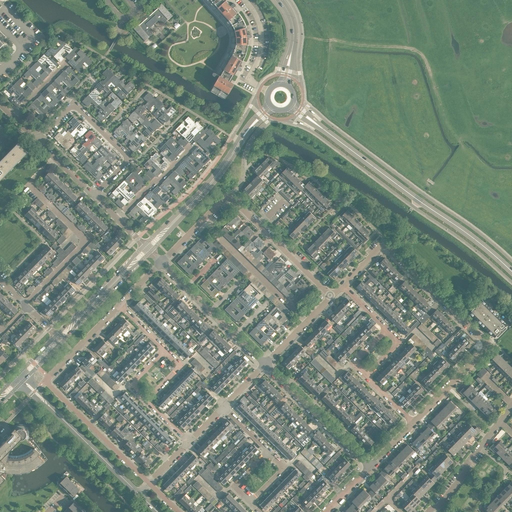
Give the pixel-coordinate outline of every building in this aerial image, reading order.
[(228,27),(228,28),(229,29),(231,35),(231,40),(231,46),(229,50),(225,57),(218,69),(216,74),(215,73),(214,73),(213,73),(212,73),(212,74),(212,75),(213,75),(213,76),(214,76),(218,78),(211,90),(225,98),(234,84),(230,82),(237,70),(239,71),(240,71),(241,71),(241,70),(241,69),(241,68),(239,67),(241,63),(243,60),(244,58),(244,57),(245,56),(246,54),(246,52),(247,51),(247,49),(247,48),(247,46),(248,46),(247,46),(248,44),(248,43),(248,41),(248,39),(248,37),(250,37),(251,37),(251,36),(251,35),(251,34),(250,34),(248,34),(247,33),(247,31),(246,29),(246,28),(245,26),(245,24),(244,23),(244,21),(243,20),(242,19),(241,17),(240,16),(239,15),(238,13),(233,7),(234,6),(235,6),(235,5),(235,4),(234,4),(234,3),(233,3),(232,4),(231,5),(226,0),(204,0),(221,19),(227,26),(228,27)] [(172,16),(161,4),(162,4),(161,3),(157,7),(158,8),(157,8),(155,11),(154,10),(151,13),(151,14),(148,16),(145,20),(144,19),(141,22),(141,23),(139,25),(138,25),(133,29),(134,29),(145,41),(144,41),(145,41),(149,37),(148,36),(150,35),(150,36),(153,33),(151,31),(152,29),(150,27),(158,20),(160,22),(162,21),(164,23),(167,21),(166,20),(167,19),(168,20),(172,16)] [(52,54),(54,56),(66,44),(60,38),(57,41),(60,45),(55,50),(52,46),(44,54),(48,57),(52,54)] [(72,50),(66,44),(54,56),(60,62),(64,58),(60,55),(65,49),(69,53),(65,57),(67,58),(73,52),(77,49),(75,47),(72,50)] [(70,65),(69,66),(72,70),(74,68),(86,55),(80,49),(77,53),(80,57),(75,62),(72,58),(75,55),(73,52),(67,58),(69,60),(68,62),(70,65)] [(36,63),(39,66),(42,69),(44,67),(41,64),(45,60),(50,65),(46,69),(50,73),(52,71),(56,67),(56,66),(58,64),(52,58),(50,60),(44,54),(38,60),(38,61),(36,63)] [(92,61),(86,55),(74,68),(80,74),(84,70),(82,68),(83,68),(82,66),(83,65),(83,63),(84,62),(88,66),(92,61)] [(48,75),(50,73),(46,69),(44,67),(42,69),(44,71),(41,75),(36,70),(39,66),(36,63),(36,62),(30,68),(42,81),(48,75)] [(73,75),(75,72),(72,70),(69,66),(67,68),(70,72),(73,75)] [(24,78),(25,77),(26,77),(27,78),(31,74),(36,79),(32,83),(30,81),(28,83),(34,89),(36,87),(42,81),(30,68),(24,75),(22,77),(24,78)] [(72,81),(67,76),(70,72),(67,68),(65,70),(64,70),(60,74),(73,87),(79,81),(79,80),(81,78),(75,72),(73,75),(75,77),(72,81)] [(110,70),(107,68),(102,73),(106,77),(103,81),(102,80),(101,81),(101,82),(104,85),(114,74),(110,71),(111,70),(110,70)] [(67,86),(63,89),(67,93),(73,87),(60,74),(54,80),(55,81),(53,83),(56,86),(59,89),(61,87),(58,84),(62,81),(67,86)] [(115,86),(118,83),(120,81),(118,78),(119,78),(118,77),(118,78),(114,74),(104,85),(107,88),(109,86),(108,85),(111,82),(115,86)] [(32,91),(34,89),(28,83),(26,85),(29,87),(25,91),(20,86),(24,82),(20,78),(14,84),(27,97),(33,91),(32,91)] [(120,81),(118,83),(129,93),(132,89),(133,90),(133,89),(135,86),(130,81),(125,85),(122,82),(123,81),(121,80),(120,81)] [(100,81),(96,85),(96,84),(96,85),(94,88),(95,88),(100,93),(99,93),(103,89),(107,92),(103,95),(105,97),(111,91),(107,88),(104,85),(101,82),(101,81),(100,81)] [(65,95),(67,93),(63,89),(61,87),(59,89),(61,91),(58,95),(52,90),(56,86),(53,83),(51,85),(50,84),(46,88),(59,101),(65,95)] [(125,97),(129,93),(118,83),(115,86),(117,87),(118,87),(121,90),(117,94),(122,99),(124,97),(125,98),(125,97)] [(12,99),(18,105),(20,103),(21,103),(27,97),(14,84),(8,91),(11,94),(15,90),(20,95),(17,99),(14,97),(12,99)] [(49,103),(53,107),(59,101),(46,88),(40,94),(41,95),(39,97),(42,100),(45,103),(47,101),(44,98),(48,95),(53,100),(49,103)] [(92,91),(88,95),(99,105),(101,102),(100,100),(99,101),(96,98),(100,93),(95,88),(92,91),(92,90),(91,91),(92,91)] [(120,106),(120,105),(122,102),(112,92),(109,95),(110,97),(111,96),(114,99),(110,103),(110,104),(115,108),(116,109),(119,105),(120,106)] [(145,109),(147,108),(146,108),(155,99),(151,95),(152,95),(151,94),(151,95),(148,92),(143,98),(147,102),(144,105),(143,105),(142,106),(145,109)] [(84,98),(84,99),(82,101),(87,107),(91,102),(95,105),(94,106),(96,108),(99,105),(88,95),(85,99),(84,98)] [(51,109),(53,107),(49,103),(47,101),(45,103),(47,105),(44,109),(39,104),(42,100),(39,97),(37,99),(36,98),(32,102),(45,115),(51,109)] [(158,109),(159,107),(162,104),(163,104),(159,100),(160,99),(159,99),(159,100),(156,97),(155,99),(146,108),(147,108),(150,111),(151,109),(150,108),(154,105),(158,109)] [(26,109),(27,109),(25,111),(31,117),(33,115),(31,112),(34,109),(39,114),(35,118),(39,121),(45,115),(32,102),(26,109)] [(101,102),(99,105),(109,115),(112,111),(113,111),(115,108),(110,104),(110,103),(105,107),(102,104),(103,103),(101,102)] [(134,111),(144,121),(147,118),(146,116),(145,117),(142,114),(146,110),(145,109),(142,106),(140,104),(138,107),(138,106),(137,107),(138,107),(134,111)] [(164,106),(162,104),(159,107),(170,117),(173,114),(174,114),(174,113),(176,111),(171,106),(167,110),(163,107),(164,106)] [(99,105),(96,108),(97,109),(98,108),(100,110),(98,113),(99,114),(97,116),(98,117),(97,119),(100,122),(102,121),(105,119),(106,119),(105,118),(109,115),(99,105)] [(169,118),(170,117),(159,107),(158,109),(156,110),(158,112),(159,111),(162,114),(158,119),(163,124),(166,122),(166,121),(167,120),(168,121),(170,119),(169,118)] [(140,122),(142,124),(144,121),(134,111),(131,114),(130,114),(130,115),(128,117),(133,122),(138,118),(141,121),(140,122)] [(67,131),(70,134),(80,124),(76,120),(77,119),(76,119),(74,117),(68,122),(73,127),(69,130),(69,129),(67,131)] [(184,134),(197,121),(195,123),(189,117),(185,121),(189,124),(186,127),(183,124),(177,130),(183,136),(185,134),(184,134)] [(147,118),(144,121),(154,131),(158,127),(159,128),(159,127),(161,124),(155,119),(151,123),(148,120),(149,119),(147,118)] [(120,126),(130,136),(133,132),(132,131),(131,132),(129,130),(129,127),(132,124),(126,119),(124,121),(123,121),(123,122),(120,126)] [(151,134),(154,131),(144,121),(142,124),(143,125),(144,124),(147,128),(143,132),(148,137),(151,135),(152,135),(151,134)] [(185,134),(183,136),(185,138),(189,142),(192,139),(194,141),(200,134),(204,130),(202,128),(203,127),(197,121),(184,134),(185,134)] [(80,124),(70,134),(74,137),(75,135),(74,134),(77,131),(82,135),(87,130),(85,128),(85,127),(84,127),(80,124)] [(125,137),(127,139),(130,136),(120,126),(116,129),(115,129),(116,130),(113,132),(119,137),(121,135),(122,136),(124,134),(126,136),(125,137)] [(204,130),(200,134),(194,141),(196,143),(197,142),(199,143),(203,148),(215,135),(209,129),(207,128),(204,130)] [(57,140),(60,144),(70,134),(67,131),(65,130),(64,131),(67,133),(63,136),(59,132),(54,137),(56,140),(55,140),(56,141),(57,140)] [(93,132),(92,132),(92,133),(89,130),(84,136),(88,140),(85,143),(84,142),(83,144),(86,147),(96,137),(92,133),(93,132)] [(145,142),(144,141),(147,139),(141,134),(137,138),(134,135),(134,134),(133,132),(130,136),(140,146),(144,142),(145,142)] [(64,149),(65,148),(67,150),(72,145),(68,141),(71,137),(72,138),(74,137),(70,134),(60,144),(64,148),(64,149)] [(222,141),(215,135),(203,148),(207,151),(205,153),(207,155),(213,149),(209,146),(214,141),(218,144),(222,141)] [(140,146),(130,136),(127,139),(128,140),(129,139),(131,141),(129,143),(130,145),(128,147),(134,152),(136,150),(137,151),(137,150),(136,149),(137,148),(138,149),(140,147),(140,146)] [(185,146),(179,140),(177,142),(180,145),(176,149),(171,144),(175,140),(171,136),(165,142),(178,155),(184,149),(183,148),(185,146)] [(96,137),(86,147),(89,150),(91,148),(90,148),(93,144),(97,149),(103,143),(100,141),(101,140),(100,140),(100,141),(96,137)] [(185,146),(187,144),(183,140),(181,138),(179,140),(185,146)] [(166,155),(164,157),(170,163),(172,161),(178,155),(165,142),(159,149),(163,152),(167,148),(172,153),(168,157),(166,155)] [(0,179),(18,161),(27,152),(19,143),(0,162),(0,179)] [(72,153),(76,157),(86,147),(83,144),(81,145),(82,146),(79,149),(75,145),(69,151),(72,153),(71,153),(72,154),(72,153)] [(98,158),(96,159),(100,162),(110,152),(106,148),(106,147),(105,148),(103,146),(98,151),(102,155),(99,158),(98,158)] [(194,158),(196,161),(198,158),(196,156),(200,153),(205,158),(201,161),(205,165),(211,159),(207,155),(205,153),(198,146),(192,153),(190,155),(194,158)] [(80,162),(80,161),(83,163),(88,158),(84,154),(87,151),(88,151),(89,150),(86,147),(76,157),(80,161),(79,161),(80,162)] [(110,152),(100,162),(103,165),(104,164),(103,163),(107,160),(111,164),(116,159),(114,156),(114,155),(113,156),(110,152)] [(168,164),(170,163),(164,157),(162,159),(164,161),(161,165),(156,160),(159,156),(156,152),(150,159),(162,171),(168,165),(168,164)] [(190,155),(188,157),(188,156),(184,160),(197,173),(203,167),(202,167),(204,165),(205,165),(201,161),(198,158),(196,161),(199,164),(195,167),(190,162),(194,158),(190,155)] [(268,157),(264,160),(271,167),(273,169),(276,165),(277,166),(280,163),(273,157),(270,159),(268,157)] [(90,172),(100,162),(96,159),(95,161),(96,161),(92,165),(88,161),(83,166),(85,168),(85,169),(86,169),(90,172)] [(156,177),(162,171),(150,159),(144,165),(147,168),(151,164),(156,169),(153,173),(149,169),(147,171),(153,177),(155,176),(156,177)] [(197,173),(184,160),(178,167),(176,169),(182,175),(184,173),(182,170),(186,167),(191,172),(187,176),(191,179),(197,173)] [(261,164),(267,170),(271,167),(264,160),(261,164)] [(103,165),(100,162),(90,172),(93,176),(93,177),(94,177),(96,179),(101,174),(97,169),(100,166),(101,167),(103,165)] [(261,164),(257,168),(264,174),(265,175),(269,172),(267,170),(261,164)] [(145,185),(150,179),(151,180),(153,177),(147,171),(145,174),(146,175),(143,179),(138,174),(141,170),(138,166),(132,172),(145,185)] [(290,171),(289,170),(287,167),(278,176),(282,180),(290,171)] [(260,178),(264,174),(257,168),(254,171),(257,175),(258,175),(260,178)] [(182,175),(176,169),(174,171),(174,170),(174,171),(168,176),(181,189),(187,183),(183,179),(179,183),(174,178),(178,175),(180,177),(182,175)] [(44,177),(48,182),(54,175),(55,174),(54,174),(54,175),(50,171),(44,177)] [(294,175),(290,171),(282,180),(286,183),(294,175)] [(133,189),(136,193),(138,191),(139,191),(145,185),(132,172),(126,178),(129,182),(130,182),(133,178),(138,183),(135,187),(132,185),(130,187),(133,189)] [(58,179),(54,175),(48,182),(53,186),(59,180),(59,179),(58,179)] [(266,183),(260,178),(258,175),(257,175),(254,179),(262,187),(266,183)] [(298,178),(294,175),(286,183),(289,187),(298,178)] [(175,195),(181,189),(168,176),(162,183),(161,185),(167,191),(169,189),(166,186),(170,183),(175,188),(171,192),(175,195)] [(135,195),(134,195),(136,193),(133,189),(129,193),(124,188),(127,184),(130,187),(132,185),(130,182),(129,182),(126,178),(126,179),(124,181),(124,180),(118,186),(131,199),(135,195)] [(301,182),(298,178),(289,187),(293,190),(301,182)] [(254,179),(250,182),(259,191),(262,187),(254,179)] [(63,183),(59,180),(53,186),(57,190),(63,184),(64,183),(63,183)] [(301,190),(304,193),(312,185),(309,181),(305,185),(301,190)] [(250,182),(247,186),(255,194),(259,191),(250,182)] [(297,194),(301,190),(305,185),(301,182),(293,190),(297,194)] [(63,184),(57,190),(62,195),(68,188),(68,187),(67,188),(66,187),(67,186),(64,184),(63,184)] [(165,193),(167,191),(161,185),(158,187),(157,186),(151,192),(163,203),(164,204),(170,198),(166,194),(163,198),(158,193),(161,189),(165,193)] [(316,189),(312,185),(304,193),(308,197),(316,189)] [(122,207),(124,205),(125,205),(131,199),(118,186),(112,193),(115,196),(119,192),(124,197),(121,201),(118,199),(116,201),(119,204),(118,205),(121,208),(122,207)] [(251,198),(255,194),(247,186),(243,190),(251,198)] [(62,195),(66,199),(72,193),(73,192),(72,192),(71,191),(72,191),(69,188),(68,189),(68,188),(62,195)] [(320,192),(316,189),(308,197),(312,200),(320,192)] [(146,203),(148,205),(151,203),(148,200),(152,197),(157,202),(154,205),(153,205),(157,209),(163,203),(151,192),(150,191),(144,197),(142,199),(146,203)] [(320,192),(312,200),(315,204),(323,196),(320,192)] [(71,204),(73,205),(77,201),(75,199),(77,197),(77,196),(76,197),(72,193),(66,199),(71,204)] [(327,199),(323,196),(315,204),(319,207),(327,199)] [(144,205),(146,203),(142,199),(140,201),(136,205),(149,217),(155,211),(157,209),(153,205),(154,205),(151,203),(148,205),(151,208),(148,211),(142,206),(144,205)] [(331,203),(327,199),(319,207),(323,211),(331,203)] [(78,203),(77,201),(73,205),(79,212),(85,205),(85,204),(85,205),(81,201),(78,203)] [(89,209),(85,205),(79,212),(83,216),(90,210),(89,209),(90,209),(89,209)] [(129,213),(135,219),(137,217),(135,214),(138,211),(143,216),(139,220),(143,223),(149,217),(136,205),(130,211),(129,213)] [(29,219),(36,213),(37,211),(32,207),(25,214),(29,219)] [(94,214),(90,210),(83,216),(88,221),(94,214),(94,213),(94,214)] [(351,214),(349,212),(347,210),(345,212),(343,211),(338,216),(343,222),(345,220),(344,220),(351,214)] [(309,211),(305,215),(312,221),(315,217),(309,211)] [(36,213),(29,219),(34,223),(40,217),(36,213)] [(88,221),(92,225),(99,219),(98,218),(99,218),(98,217),(98,218),(94,214),(88,221)] [(351,214),(344,220),(345,220),(343,222),(347,226),(348,224),(355,218),(351,214)] [(305,215),(302,219),(308,225),(312,221),(305,215)] [(233,224),(238,228),(243,223),(236,216),(231,221),(230,221),(227,223),(231,227),(233,224)] [(34,223),(38,228),(44,221),(40,217),(34,223)] [(300,217),(297,221),(305,228),(308,225),(302,219),(300,217)] [(355,218),(348,224),(352,228),(359,222),(355,218)] [(96,228),(97,229),(103,223),(103,222),(99,219),(92,225),(96,228)] [(38,228),(43,232),(49,226),(44,221),(38,228)] [(301,232),(305,228),(297,221),(293,224),(301,232)] [(359,222),(352,228),(351,229),(355,233),(362,226),(359,222)] [(107,227),(103,223),(97,229),(101,234),(108,227),(107,227),(108,227),(107,226),(107,227)] [(290,228),(291,229),(297,236),(301,232),(293,224),(290,228)] [(43,232),(47,236),(53,230),(49,226),(43,232)] [(247,226),(241,232),(241,231),(234,238),(236,239),(239,236),(241,238),(244,235),(249,239),(254,233),(247,226)] [(362,226),(355,233),(358,237),(366,229),(362,226)] [(338,233),(332,228),(331,229),(329,227),(325,231),(332,237),(333,238),(338,233)] [(234,238),(241,231),(238,229),(232,235),(232,236),(234,238)] [(291,229),(287,233),(294,240),(297,236),(291,229)] [(362,244),(370,237),(368,235),(370,233),(366,229),(358,237),(362,241),(361,243),(362,244)] [(58,235),(53,230),(47,236),(52,241),(58,235)] [(321,235),(328,241),(332,237),(325,231),(321,235)] [(119,245),(123,241),(117,235),(112,239),(118,246),(119,245),(119,246),(120,246),(119,245)] [(210,253),(216,247),(214,245),(210,241),(204,235),(196,243),(202,249),(204,247),(207,249),(210,253)] [(318,239),(324,245),(328,241),(321,235),(318,239)] [(214,237),(210,241),(214,245),(218,241),(214,237)] [(245,248),(246,250),(249,252),(255,245),(259,249),(265,244),(258,237),(252,242),(251,242),(249,244),(245,248)] [(115,250),(118,246),(112,239),(110,242),(108,241),(106,243),(108,244),(114,250),(115,250)] [(318,239),(314,243),(320,249),(324,245),(318,239)] [(245,248),(249,244),(251,242),(249,240),(243,246),(244,247),(245,248)] [(202,249),(196,243),(190,249),(203,261),(210,253),(207,249),(204,247),(202,249)] [(310,246),(317,253),(320,249),(314,243),(310,246)] [(110,255),(111,255),(110,254),(114,250),(108,244),(103,249),(110,255),(110,254),(110,255)] [(48,245),(43,250),(50,256),(54,251),(48,245)] [(353,251),(355,249),(350,245),(345,251),(347,252),(353,259),(357,255),(353,251)] [(318,254),(317,253),(310,246),(306,250),(314,258),(318,254)] [(263,266),(265,267),(267,269),(273,263),(270,260),(276,254),(268,247),(263,253),(268,258),(266,260),(269,262),(266,266),(265,265),(264,265),(263,266)] [(183,256),(189,262),(191,261),(197,267),(203,261),(190,249),(183,256)] [(50,256),(43,250),(39,254),(45,261),(50,256)] [(256,259),(262,252),(260,250),(254,257),(255,258),(256,259)] [(105,258),(99,252),(94,256),(100,262),(104,258),(105,259),(105,258)] [(350,263),(353,259),(347,252),(343,256),(350,263)] [(34,259),(41,265),(45,261),(39,254),(34,259)] [(100,262),(94,256),(90,261),(96,267),(100,263),(101,263),(100,263),(100,262)] [(191,261),(189,262),(183,256),(177,262),(189,275),(197,267),(191,261)] [(346,266),(350,263),(343,256),(339,260),(346,266)] [(239,270),(227,258),(220,266),(226,272),(228,270),(234,276),(239,270)] [(279,258),(274,264),(281,271),(286,265),(279,258)] [(379,268),(381,270),(383,268),(389,263),(384,258),(379,264),(381,266),(379,268)] [(41,265),(34,259),(30,263),(36,270),(41,265)] [(339,260),(336,264),(342,270),(346,266),(339,260)] [(96,267),(90,261),(85,265),(91,271),(95,267),(96,268),(96,267)] [(36,270),(30,263),(26,268),(32,274),(36,270)] [(388,273),(393,267),(389,263),(383,268),(388,273)] [(338,274),(342,270),(336,264),(332,268),(338,274)] [(91,271),(85,265),(81,270),(87,276),(91,272),(92,272),(91,272),(91,271)] [(234,276),(228,270),(226,272),(220,266),(214,272),(226,284),(234,276)] [(332,268),(330,266),(325,272),(331,278),(332,276),(334,278),(338,274),(332,268)] [(392,277),(397,271),(393,267),(388,273),(392,277)] [(21,272),(28,279),(32,274),(26,268),(21,272)] [(290,283),(297,275),(290,268),(284,274),(284,273),(277,280),(279,282),(281,283),(286,278),(290,283)] [(87,277),(87,276),(81,270),(76,274),(83,280),(83,281),(86,278),(85,278),(87,276),(87,277)] [(277,280),(284,273),(282,271),(275,278),(277,280)] [(392,277),(396,281),(402,276),(397,271),(392,277)] [(17,277),(23,283),(28,279),(21,272),(20,272),(21,273),(20,274),(19,273),(16,276),(17,277)] [(226,284),(214,272),(206,280),(212,286),(214,284),(220,290),(226,284)] [(83,281),(83,280),(76,274),(72,279),(78,285),(82,281),(83,281)] [(366,286),(371,280),(374,278),(369,274),(367,276),(369,278),(364,284),(362,281),(356,287),(361,291),(366,286)] [(23,283),(17,277),(12,281),(19,288),(23,283)] [(161,278),(161,279),(160,278),(157,280),(158,281),(156,284),(160,288),(166,283),(161,278)] [(295,285),(294,284),(290,288),(294,291),(298,287),(302,292),(308,286),(301,279),(295,285)] [(200,286),(213,298),(220,290),(214,284),(212,286),(206,280),(200,286)] [(399,287),(403,291),(409,285),(404,281),(399,287)] [(244,290),(250,296),(252,294),(258,300),(264,294),(259,290),(251,282),(244,290)] [(288,290),(290,288),(294,284),(292,282),(288,286),(286,288),(288,290)] [(75,290),(75,289),(69,283),(64,288),(71,294),(75,290),(76,290),(75,290)] [(170,287),(166,283),(160,288),(165,293),(170,287)] [(413,290),(409,285),(403,291),(408,295),(413,290)] [(363,293),(365,295),(372,289),(370,286),(368,288),(366,286),(361,291),(361,292),(360,292),(362,294),(363,293)] [(165,293),(169,297),(175,292),(170,287),(165,293)] [(71,294),(64,288),(60,292),(66,298),(67,298),(67,299),(70,296),(69,295),(70,295),(71,295),(71,294)] [(365,295),(369,300),(375,294),(373,292),(374,290),(372,288),(372,289),(365,295)] [(252,294),(250,296),(244,290),(238,296),(250,308),(258,300),(252,294)] [(408,300),(410,302),(418,294),(413,290),(408,295),(410,297),(408,300)] [(66,298),(60,292),(56,297),(62,303),(66,299),(67,299),(66,299),(66,298)] [(179,296),(175,292),(169,297),(174,301),(179,296)] [(299,301),(305,294),(303,292),(297,299),(299,301)] [(377,297),(375,294),(369,300),(374,304),(382,296),(379,294),(377,297)] [(419,296),(418,294),(410,302),(412,304),(414,301),(417,304),(423,298),(420,295),(419,296)] [(237,309),(239,308),(245,314),(250,308),(238,296),(231,303),(237,309)] [(374,304),(378,308),(384,303),(381,301),(384,298),(382,296),(374,304)] [(0,301),(0,305),(2,308),(9,302),(5,298),(5,297),(4,297),(0,301)] [(62,303),(56,297),(51,301),(58,307),(61,303),(62,304),(62,303)] [(346,298),(342,303),(350,310),(351,308),(349,306),(352,303),(346,298)] [(417,308),(419,310),(427,303),(425,301),(425,300),(423,298),(417,304),(419,306),(417,308)] [(181,311),(186,306),(184,304),(185,303),(182,300),(181,301),(179,303),(177,301),(173,306),(169,310),(171,313),(174,309),(179,313),(181,311)] [(499,331),(501,334),(507,328),(504,326),(506,324),(482,300),(476,306),(477,306),(475,308),(475,307),(469,313),(494,337),(499,331)] [(9,302),(2,308),(7,312),(13,306),(9,302),(10,302),(9,301),(9,302)] [(58,307),(51,301),(47,306),(53,312),(57,308),(58,308),(57,308),(58,307)] [(138,311),(143,306),(139,301),(134,307),(138,311)] [(239,308),(237,309),(231,303),(225,309),(237,321),(245,314),(239,308)] [(342,303),(338,307),(345,314),(349,310),(350,310),(342,303)] [(386,305),(384,303),(378,308),(383,313),(390,305),(388,303),(386,305)] [(423,310),(425,312),(418,320),(420,322),(428,314),(426,313),(431,307),(427,303),(419,310),(421,312),(423,310)] [(167,312),(169,310),(173,306),(171,304),(165,310),(167,312)] [(383,313),(387,317),(392,312),(390,309),(392,307),(390,305),(383,313)] [(13,306),(7,312),(11,317),(18,310),(14,307),(14,306),(13,306)] [(53,312),(53,313),(54,312),(53,312),(47,306),(42,310),(49,316),(53,312)] [(143,306),(138,311),(142,315),(148,310),(143,306)] [(185,315),(190,310),(186,306),(181,311),(185,315)] [(268,314),(274,320),(276,318),(282,324),(288,318),(285,315),(276,306),(268,314)] [(338,307),(333,311),(341,319),(341,318),(345,314),(338,307)] [(189,320),(195,314),(193,313),(194,312),(191,309),(190,310),(185,315),(183,317),(188,321),(189,320)] [(147,319),(152,314),(148,310),(142,315),(147,319)] [(355,318),(361,312),(359,310),(353,316),(355,318)] [(433,317),(431,320),(433,322),(441,314),(436,310),(431,315),(433,317)] [(341,319),(333,311),(329,316),(337,323),(341,319)] [(393,311),(392,312),(387,317),(392,321),(399,314),(397,312),(395,313),(393,311)] [(151,324),(156,318),(152,314),(147,319),(151,324)] [(196,316),(195,314),(189,320),(188,321),(190,323),(191,321),(194,324),(200,318),(197,315),(196,316)] [(262,320),(275,332),(282,324),(276,318),(274,320),(268,314),(262,320)] [(396,326),(401,320),(403,318),(399,314),(392,321),(396,326)] [(422,324),(424,323),(430,317),(428,314),(420,322),(422,323),(422,324)] [(445,318),(441,314),(433,322),(435,324),(437,321),(440,324),(445,318)] [(134,337),(138,332),(136,330),(133,333),(127,326),(129,323),(124,318),(119,322),(127,330),(134,337)] [(156,318),(151,324),(155,328),(161,323),(156,318)] [(200,318),(194,324),(198,328),(204,323),(202,321),(203,321),(200,318)] [(450,323),(445,318),(440,324),(442,326),(440,329),(442,330),(450,323)] [(161,323),(155,328),(160,332),(165,327),(162,324),(165,322),(163,320),(161,323)] [(275,332),(262,320),(255,327),(261,333),(263,331),(269,337),(275,332)] [(325,320),(321,324),(326,329),(331,325),(325,320)] [(400,330),(406,325),(408,322),(406,321),(404,323),(401,320),(396,326),(395,326),(398,329),(399,328),(400,330)] [(413,330),(419,323),(417,321),(410,328),(406,325),(400,330),(402,332),(401,332),(404,335),(405,334),(407,335),(413,330)] [(32,332),(36,328),(30,322),(25,326),(31,332),(32,332),(32,333),(33,332),(32,332)] [(114,326),(120,332),(123,335),(127,330),(119,322),(118,324),(117,323),(114,326)] [(371,322),(366,326),(372,332),(376,327),(371,322)] [(206,324),(205,324),(204,323),(198,328),(202,332),(201,334),(204,336),(208,331),(206,329),(209,326),(206,324)] [(446,330),(449,332),(451,334),(456,329),(454,327),(450,323),(442,330),(444,333),(446,330)] [(321,324),(317,328),(322,334),(326,329),(321,324)] [(341,332),(344,330),(337,324),(335,326),(341,332)] [(367,336),(372,332),(366,326),(364,324),(360,329),(362,331),(367,336)] [(31,333),(31,332),(25,326),(21,331),(27,337),(28,337),(28,336),(29,335),(29,336),(32,333),(31,333)] [(112,329),(112,330),(111,331),(119,339),(120,337),(118,335),(120,332),(114,326),(112,329)] [(339,334),(341,332),(335,326),(333,328),(339,334)] [(168,330),(165,327),(160,332),(164,337),(169,331),(171,330),(169,328),(168,330)] [(249,333),(261,345),(269,337),(263,331),(261,333),(255,327),(249,333)] [(455,337),(459,332),(462,329),(460,327),(453,335),(455,337)] [(318,338),(322,334),(317,328),(312,333),(318,338)] [(199,340),(197,342),(199,344),(207,337),(209,339),(209,340),(210,342),(218,334),(213,330),(210,333),(208,331),(204,336),(199,340)] [(23,341),(27,337),(21,331),(16,335),(23,341),(23,342),(24,341),(23,341)] [(111,331),(109,333),(108,332),(106,335),(107,336),(106,336),(109,338),(107,340),(114,347),(116,345),(114,343),(119,339),(111,331)] [(164,337),(168,341),(174,335),(169,331),(164,337)] [(355,333),(363,341),(367,336),(362,331),(360,333),(358,331),(355,333)] [(134,341),(140,334),(138,332),(134,337),(132,339),(134,341)] [(312,333),(308,337),(313,343),(318,338),(312,333)] [(359,345),(363,341),(355,333),(353,335),(355,336),(352,339),(359,345)] [(215,345),(222,338),(218,334),(210,342),(215,346),(215,345)] [(19,346),(19,345),(23,341),(16,335),(12,340),(18,346),(19,346)] [(173,345),(178,340),(174,335),(168,341),(173,345)] [(470,338),(466,335),(462,339),(460,337),(457,340),(459,342),(465,347),(467,345),(468,346),(470,343),(469,343),(470,342),(467,340),(470,338)] [(312,353),(314,351),(310,347),(312,344),(314,346),(316,345),(313,343),(308,337),(307,339),(306,338),(303,341),(304,342),(307,345),(305,346),(312,353)] [(219,351),(220,350),(227,343),(225,341),(226,340),(223,338),(222,339),(222,338),(215,345),(218,348),(217,349),(219,351)] [(106,352),(110,348),(112,350),(114,347),(107,340),(105,342),(103,340),(102,340),(102,339),(99,342),(100,343),(98,344),(103,350),(106,352)] [(354,349),(359,345),(352,339),(350,341),(349,340),(347,342),(354,349)] [(177,349),(183,344),(178,340),(173,345),(177,349)] [(465,347),(459,342),(457,340),(456,341),(458,343),(455,346),(461,352),(461,351),(462,352),(464,350),(463,349),(465,347)] [(149,342),(146,345),(144,343),(142,345),(144,347),(150,352),(154,348),(149,342)] [(347,346),(345,348),(350,354),(354,349),(347,342),(345,344),(347,346)] [(231,347),(227,343),(220,350),(221,352),(219,353),(222,356),(219,359),(222,361),(230,353),(228,351),(231,347)] [(418,346),(416,344),(415,343),(413,345),(411,343),(407,348),(412,353),(414,356),(416,354),(414,351),(418,346)] [(106,352),(103,350),(98,344),(96,346),(96,345),(93,348),(94,349),(101,356),(106,352)] [(182,354),(187,348),(183,344),(177,349),(182,354)] [(305,351),(307,353),(310,356),(312,353),(305,346),(303,348),(300,345),(300,346),(299,345),(296,348),(297,348),(296,350),(301,355),(303,357),(305,356),(303,353),(305,351)] [(346,358),(350,354),(345,348),(343,346),(338,351),(339,351),(346,358)] [(449,349),(456,356),(461,352),(455,346),(453,348),(451,347),(449,349)] [(150,352),(144,347),(140,351),(145,356),(150,352)] [(439,347),(438,348),(437,349),(443,355),(445,357),(447,355),(452,360),(456,356),(449,349),(447,351),(449,353),(448,354),(444,350),(443,351),(439,347)] [(182,354),(186,358),(191,353),(187,348),(182,354)] [(407,348),(402,352),(408,357),(412,353),(407,348)] [(441,357),(443,355),(437,349),(435,351),(441,357)] [(231,358),(237,352),(235,350),(228,356),(231,358)] [(301,355),(296,350),(291,354),(297,360),(301,355)] [(145,356),(140,351),(138,354),(135,351),(134,353),(141,361),(145,356)] [(346,358),(339,351),(333,358),(335,361),(337,363),(339,361),(341,363),(346,358)] [(402,352),(398,356),(403,362),(408,357),(402,352)] [(91,362),(95,358),(90,353),(85,357),(91,362)] [(131,360),(137,365),(141,361),(134,353),(133,354),(133,353),(131,354),(132,355),(134,357),(131,360)] [(494,364),(501,357),(497,353),(490,360),(494,364)] [(291,354),(287,359),(292,364),(293,364),(297,360),(291,354)] [(405,364),(403,362),(398,356),(396,358),(395,357),(393,360),(393,361),(394,361),(401,368),(405,364)] [(91,362),(85,357),(81,362),(83,364),(81,366),(86,371),(93,377),(95,375),(89,369),(93,364),(91,362)] [(237,362),(243,367),(247,363),(242,357),(237,362)] [(498,368),(505,361),(501,357),(494,364),(498,368)] [(443,358),(439,363),(444,368),(446,367),(447,367),(449,365),(448,364),(449,364),(443,358)] [(288,368),(291,366),(296,371),(293,374),(295,376),(300,371),(297,369),(293,364),(292,364),(287,359),(283,363),(288,368)] [(137,365),(131,360),(127,364),(133,370),(137,365)] [(107,365),(102,361),(100,363),(107,370),(109,368),(109,367),(107,365)] [(389,365),(395,371),(397,373),(401,368),(394,361),(393,361),(389,365)] [(444,368),(439,363),(437,361),(433,366),(440,373),(444,368)] [(505,361),(498,368),(502,372),(509,365),(505,361)] [(238,371),(243,367),(237,362),(233,366),(238,371)] [(123,369),(128,374),(133,370),(127,364),(123,369)] [(385,370),(390,375),(392,377),(397,373),(395,371),(389,365),(385,370)] [(511,367),(509,365),(502,372),(506,376),(511,370),(511,367)] [(86,371),(81,366),(79,368),(77,366),(73,370),(78,375),(80,377),(84,373),(90,379),(92,378),(93,377),(91,375),(86,371)] [(229,370),(234,376),(238,371),(233,366),(229,370)] [(430,372),(436,377),(440,373),(433,366),(428,370),(430,372)] [(187,372),(192,377),(197,373),(191,368),(187,372)] [(307,370),(305,368),(297,376),(299,378),(298,379),(301,382),(301,381),(303,383),(308,378),(310,376),(306,372),(307,370)] [(128,374),(123,369),(119,373),(124,378),(128,374)] [(74,380),(78,375),(73,370),(68,375),(74,380)] [(230,380),(234,376),(229,370),(224,375),(230,380)] [(385,370),(381,374),(386,379),(390,375),(385,370)] [(345,383),(352,376),(348,371),(346,373),(344,372),(338,377),(345,383)] [(187,372),(183,376),(188,382),(192,377),(187,372)] [(431,382),(436,377),(430,372),(426,376),(431,382)] [(120,383),(124,378),(119,373),(114,377),(120,383)] [(386,379),(381,374),(376,378),(382,384),(386,379)] [(68,375),(64,379),(69,384),(70,384),(74,380),(68,375)] [(225,384),(230,380),(224,375),(220,379),(225,384)] [(183,376),(178,381),(184,386),(188,382),(183,376)] [(356,380),(352,376),(345,383),(346,385),(349,383),(351,385),(356,380)] [(429,383),(431,382),(426,376),(420,382),(424,385),(425,384),(428,387),(430,384),(429,383)] [(308,378),(303,383),(307,387),(312,382),(313,382),(314,380),(312,378),(311,380),(308,378)] [(70,384),(69,384),(64,379),(60,383),(67,390),(71,386),(70,384)] [(220,379),(216,383),(221,389),(225,384),(220,379)] [(264,390),(269,384),(265,380),(259,386),(264,390)] [(361,384),(356,380),(351,385),(355,390),(361,384)] [(174,385),(180,390),(184,386),(178,381),(174,385)] [(307,387),(312,392),(317,386),(313,382),(312,382),(307,387)] [(411,387),(419,394),(423,390),(416,382),(411,387)] [(82,392),(89,386),(87,383),(80,390),(82,392)] [(217,393),(221,389),(216,383),(211,388),(217,393)] [(269,384),(264,390),(262,392),(264,394),(266,392),(268,394),(274,389),(273,388),(274,388),(274,387),(273,386),(272,386),(271,387),(269,384)] [(365,389),(361,384),(355,390),(353,392),(355,394),(358,392),(360,394),(365,389)] [(174,385),(170,389),(175,395),(180,390),(174,385)] [(316,396),(319,393),(321,394),(328,388),(326,386),(323,389),(319,385),(318,387),(317,386),(312,392),(316,396)] [(470,385),(466,389),(464,387),(459,392),(464,396),(465,395),(467,396),(474,389),(470,385)] [(409,393),(415,399),(419,394),(411,387),(409,388),(411,391),(409,393)] [(321,398),(326,403),(333,395),(332,394),(329,396),(327,393),(330,390),(328,388),(321,394),(323,396),(321,398)] [(170,389),(166,394),(171,399),(175,395),(170,389)] [(268,394),(273,399),(278,393),(276,391),(276,390),(275,389),(274,389),(268,394)] [(370,393),(365,389),(360,394),(364,398),(370,393)] [(467,396),(471,400),(478,393),(474,389),(467,396)] [(124,402),(129,396),(125,392),(120,398),(124,402)] [(207,392),(203,396),(209,402),(213,397),(207,392)] [(260,399),(257,397),(253,392),(250,394),(257,401),(260,399)] [(75,399),(76,399),(75,400),(78,402),(80,403),(85,398),(88,395),(86,394),(83,396),(81,393),(75,399)] [(278,393),(273,399),(271,400),(273,402),(275,400),(277,403),(283,397),(278,393)] [(374,397),(370,393),(364,398),(369,403),(374,397)] [(410,403),(415,399),(409,393),(405,398),(410,403)] [(475,404),(482,397),(478,393),(471,400),(475,404)] [(166,394),(161,398),(167,403),(171,399),(166,394)] [(333,395),(326,403),(327,404),(327,405),(329,408),(330,407),(336,402),(333,399),(334,398),(333,396),(333,395)] [(134,401),(129,396),(124,402),(128,406),(134,401)] [(204,406),(209,402),(203,396),(199,401),(204,406)] [(406,407),(410,403),(405,398),(403,396),(398,401),(400,402),(398,404),(401,407),(402,407),(404,405),(406,407)] [(374,397),(369,403),(367,405),(369,407),(371,409),(378,402),(377,400),(378,399),(375,397),(374,397)] [(475,404),(479,408),(486,401),(482,397),(475,404)] [(84,408),(90,402),(85,398),(80,403),(84,408)] [(167,403),(161,398),(157,402),(162,408),(167,403)] [(90,402),(84,408),(89,412),(94,407),(96,405),(91,400),(90,402)] [(330,407),(335,412),(340,406),(337,404),(339,401),(338,400),(336,402),(330,407)] [(138,405),(134,401),(128,406),(133,410),(138,405)] [(200,410),(204,406),(199,401),(195,405),(200,410)] [(450,401),(447,405),(454,412),(457,408),(450,401)] [(483,412),(490,405),(486,401),(479,408),(483,412)] [(378,412),(378,411),(383,406),(384,405),(381,402),(380,403),(378,402),(371,409),(373,411),(373,410),(376,413),(378,412)] [(241,412),(247,407),(242,403),(237,408),(241,412)] [(284,413),(289,407),(285,403),(280,408),(282,411),(281,412),(283,414),(284,413)] [(94,407),(89,412),(90,413),(90,414),(92,417),(93,416),(98,411),(96,408),(97,406),(96,405),(94,407)] [(137,415),(142,409),(138,405),(133,410),(137,415)] [(196,415),(200,410),(195,405),(190,409),(196,415)] [(270,414),(277,407),(275,405),(268,412),(270,414)] [(450,416),(454,412),(447,405),(443,409),(450,416)] [(487,416),(490,412),(493,414),(497,409),(495,407),(494,409),(490,405),(483,412),(487,416)] [(344,410),(340,406),(335,412),(336,413),(335,414),(338,416),(339,416),(344,410)] [(387,410),(383,406),(378,411),(378,412),(382,416),(387,410)] [(246,417),(251,411),(247,407),(241,412),(246,417)] [(272,416),(279,409),(277,407),(270,414),(272,416)] [(284,413),(288,417),(289,417),(294,411),(289,407),(284,413)] [(147,414),(142,409),(137,415),(141,419),(147,414)] [(191,419),(196,415),(190,409),(186,414),(191,419)] [(344,410),(339,416),(344,420),(349,415),(346,412),(348,410),(346,409),(344,410)] [(446,420),(450,416),(443,409),(439,413),(446,420)] [(176,410),(170,416),(172,418),(178,412),(176,410)] [(392,415),(387,410),(382,416),(380,418),(382,420),(384,418),(386,420),(392,415)] [(251,411),(246,417),(250,421),(256,416),(251,411)] [(291,423),(298,416),(294,411),(289,417),(288,417),(287,418),(291,423)] [(102,424),(110,416),(108,415),(105,412),(98,419),(102,424)] [(348,425),(350,422),(352,424),(362,414),(360,412),(355,417),(351,413),(349,415),(344,420),(348,425)] [(442,424),(446,420),(439,413),(435,417),(442,424)] [(147,414),(141,419),(146,423),(151,418),(147,414)] [(187,423),(191,419),(186,414),(182,418),(187,423)] [(362,414),(352,424),(354,426),(350,430),(355,434),(360,429),(356,425),(365,416),(362,414)] [(392,415),(386,420),(384,422),(387,425),(391,424),(395,423),(395,420),(396,419),(392,415)] [(110,416),(102,424),(107,428),(112,423),(114,421),(111,418),(112,418),(110,416)] [(256,416),(250,421),(255,425),(260,420),(256,416)] [(298,416),(291,423),(290,424),(292,426),(295,423),(297,426),(303,420),(298,416)] [(428,423),(433,428),(435,426),(438,428),(442,424),(435,417),(428,423)] [(150,428),(156,422),(151,418),(146,423),(150,428)] [(183,428),(187,423),(182,418),(177,423),(183,428)] [(227,420),(223,424),(229,430),(233,425),(227,420)] [(260,420),(255,425),(259,430),(264,424),(260,420)] [(303,420),(297,426),(302,430),(307,424),(303,420)] [(155,432),(160,426),(156,422),(150,428),(155,432)] [(431,430),(433,428),(428,423),(424,428),(425,430),(424,431),(431,438),(435,434),(431,430)] [(229,430),(223,424),(219,428),(224,434),(226,436),(231,432),(229,430)] [(259,430),(263,434),(269,428),(264,424),(259,430)] [(307,424),(302,430),(306,434),(312,429),(307,424)] [(475,435),(478,433),(480,430),(476,426),(473,428),(469,424),(466,428),(473,435),(474,434),(475,435)] [(0,483),(5,479),(1,475),(3,473),(4,471),(9,473),(10,473),(12,473),(18,473),(21,472),(27,471),(29,470),(35,468),(34,468),(37,466),(42,463),(41,463),(43,461),(44,460),(38,455),(40,453),(26,440),(27,439),(28,438),(28,437),(29,436),(29,435),(29,434),(29,433),(29,432),(28,431),(28,430),(27,429),(26,428),(26,427),(25,427),(24,427),(24,426),(23,426),(22,426),(21,426),(20,426),(19,426),(18,426),(17,426),(17,427),(16,427),(15,428),(0,443),(0,483)] [(159,436),(164,431),(160,426),(155,432),(159,436)] [(111,432),(115,437),(121,431),(116,427),(111,432)] [(380,436),(382,433),(376,427),(374,430),(380,436)] [(219,428),(214,433),(220,438),(224,434),(219,428)] [(268,438),(273,433),(269,428),(263,434),(268,438)] [(473,435),(466,428),(462,432),(469,439),(473,435)] [(355,434),(359,439),(365,433),(360,429),(355,434)] [(115,437),(120,441),(123,438),(125,440),(132,433),(131,432),(129,431),(126,434),(122,430),(121,431),(115,437)] [(169,435),(164,431),(159,436),(163,440),(169,435)] [(239,440),(244,436),(239,431),(234,435),(237,438),(239,440)] [(321,436),(320,434),(320,433),(318,431),(317,432),(317,431),(312,437),(314,439),(312,442),(314,443),(315,442),(321,436)] [(424,431),(420,435),(427,442),(431,438),(424,431)] [(465,443),(469,439),(462,432),(458,436),(465,443)] [(132,433),(125,440),(127,442),(123,446),(128,450),(135,443),(131,438),(134,435),(132,433)] [(214,433),(210,437),(216,443),(220,438),(214,433)] [(272,442),(277,437),(273,433),(268,438),(272,442)] [(359,439),(364,443),(369,438),(365,433),(359,439)] [(173,439),(169,435),(163,440),(168,445),(173,439)] [(301,444),(307,437),(305,435),(301,439),(299,442),(301,444)] [(423,446),(427,442),(420,435),(416,439),(423,446)] [(326,440),(321,436),(315,442),(319,447),(321,445),(326,440)] [(368,447),(371,445),(373,447),(376,444),(371,439),(372,438),(371,436),(369,438),(364,443),(368,447)] [(465,443),(458,436),(454,440),(461,447),(465,443)] [(216,443),(210,437),(206,442),(211,447),(216,443)] [(276,447),(282,441),(277,437),(272,442),(276,447)] [(415,445),(412,447),(417,452),(423,446),(416,439),(412,443),(415,445)] [(330,444),(326,440),(321,445),(325,450),(330,444)] [(457,451),(461,447),(454,440),(450,444),(457,451)] [(276,447),(281,451),(286,446),(282,441),(276,447)] [(493,443),(489,448),(494,452),(495,451),(496,452),(503,445),(499,441),(496,445),(493,443)] [(206,442),(201,446),(207,452),(209,450),(211,452),(214,449),(211,447),(206,442)] [(135,443),(128,450),(132,455),(134,452),(136,455),(142,449),(135,443)] [(161,452),(163,450),(157,444),(155,446),(161,452)] [(248,448),(253,454),(258,449),(252,444),(250,446),(248,445),(246,447),(248,448)] [(330,444),(325,450),(323,451),(325,453),(327,452),(329,454),(335,449),(330,444)] [(453,455),(457,451),(450,444),(446,448),(453,455)] [(407,445),(403,449),(410,456),(414,452),(407,445)] [(500,456),(507,449),(503,445),(496,452),(500,456)] [(205,458),(203,456),(207,452),(201,446),(197,450),(201,454),(199,456),(203,460),(205,458)] [(285,455),(290,450),(286,446),(281,451),(285,455)] [(249,458),(253,454),(248,448),(243,453),(249,458)] [(403,449),(399,453),(406,460),(410,456),(403,449)] [(511,453),(507,449),(500,456),(504,460),(511,453)] [(290,450),(285,455),(289,460),(295,454),(290,450)] [(334,460),(340,454),(338,452),(332,458),(334,460)] [(136,459),(141,463),(146,458),(146,457),(142,453),(136,459)] [(239,457),(245,462),(249,458),(243,453),(239,457)] [(399,453),(395,457),(402,464),(406,460),(399,453)] [(193,454),(189,459),(194,464),(199,460),(193,454)] [(240,467),(245,462),(239,457),(237,454),(235,456),(237,459),(235,461),(240,467)] [(446,454),(442,458),(449,465),(453,461),(446,454)] [(148,455),(146,457),(146,458),(141,463),(146,468),(149,465),(148,464),(151,461),(148,458),(150,457),(148,455)] [(208,457),(215,464),(217,462),(214,459),(210,455),(208,457)] [(324,464),(331,457),(328,455),(321,462),(324,464)] [(398,468),(402,464),(395,457),(391,461),(398,468)] [(445,469),(449,465),(442,458),(438,462),(445,469)] [(189,459),(185,463),(190,468),(194,464),(189,459)] [(345,459),(341,463),(346,468),(350,464),(345,459)] [(236,471),(240,467),(235,461),(231,466),(236,471)] [(391,461),(387,465),(394,472),(398,468),(391,461)] [(434,467),(441,474),(445,469),(438,462),(434,467)] [(185,463),(180,467),(186,473),(188,470),(190,472),(192,470),(190,468),(185,463)] [(341,463),(336,468),(342,473),(346,468),(341,463)] [(387,465),(384,469),(382,471),(386,475),(389,473),(391,475),(394,472),(387,465)] [(231,466),(226,470),(232,475),(236,471),(231,466)] [(186,473),(180,467),(176,472),(181,477),(186,473)] [(430,470),(434,474),(432,476),(436,481),(441,476),(440,475),(441,474),(434,467),(430,470)] [(205,470),(203,472),(200,475),(202,477),(209,470),(207,468),(205,470)] [(324,476),(326,474),(320,468),(318,469),(317,470),(322,475),(324,476)] [(342,473),(336,468),(334,470),(331,468),(330,470),(332,472),(337,477),(339,476),(342,474),(342,473)] [(227,480),(232,475),(226,470),(224,472),(223,471),(221,473),(222,474),(227,480)] [(296,479),(300,475),(295,470),(291,474),(296,479)] [(337,477),(332,472),(330,470),(328,472),(330,474),(327,476),(333,482),(337,477)] [(384,477),(386,475),(382,471),(377,475),(379,477),(377,478),(385,485),(388,481),(384,477)] [(172,476),(177,482),(181,477),(176,472),(172,476)] [(218,479),(223,484),(227,480),(222,474),(218,479)] [(296,479),(291,474),(286,478),(292,484),(296,479)] [(319,485),(325,490),(329,486),(327,484),(329,482),(324,476),(322,475),(316,482),(318,483),(319,485)] [(69,478),(67,476),(66,477),(66,476),(62,480),(61,479),(58,482),(62,487),(61,488),(62,489),(70,481),(68,479),(69,478)] [(167,481),(173,486),(177,482),(172,476),(167,481)] [(436,481),(432,476),(430,478),(427,476),(423,480),(430,487),(436,481)] [(292,484),(286,478),(282,483),(287,488),(292,484)] [(377,478),(373,482),(381,489),(385,485),(377,478)] [(426,491),(430,487),(423,480),(419,484),(426,491)] [(72,483),(70,481),(62,489),(67,493),(75,485),(74,485),(75,484),(73,482),(72,483)] [(173,486),(167,481),(163,485),(169,490),(173,486)] [(374,496),(381,489),(373,482),(369,486),(372,489),(370,491),(374,496)] [(287,488),(282,483),(278,487),(283,492),(287,488)] [(321,494),(325,490),(319,485),(318,483),(313,488),(321,494)] [(419,484),(415,488),(422,495),(426,491),(419,484)] [(77,487),(75,485),(67,493),(68,494),(69,493),(73,498),(76,494),(75,493),(79,489),(79,488),(77,486),(77,487)] [(186,493),(192,487),(190,485),(184,491),(186,493)] [(283,492),(278,487),(274,491),(279,497),(283,492)] [(311,494),(316,499),(321,494),(313,488),(312,489),(313,491),(311,494)] [(419,499),(422,495),(415,488),(411,492),(413,494),(414,494),(419,499)] [(360,493),(367,500),(371,496),(372,498),(374,496),(370,491),(367,493),(364,489),(360,493)] [(504,489),(500,493),(507,500),(511,496),(504,489)] [(279,497),(274,491),(269,496),(275,501),(279,497)] [(360,493),(356,498),(363,505),(367,500),(360,493)] [(503,504),(507,500),(500,493),(496,497),(503,504)] [(228,503),(233,498),(229,494),(226,496),(223,499),(228,503)] [(312,503),(316,499),(311,494),(306,498),(312,503)] [(421,501),(419,499),(414,494),(413,494),(410,498),(417,505),(421,501)] [(179,500),(184,505),(189,499),(184,495),(179,500)] [(299,504),(301,501),(295,495),(293,498),(299,504)] [(269,496),(265,500),(270,505),(275,501),(269,496)] [(184,505),(188,509),(195,502),(191,497),(189,499),(184,505)] [(496,497),(492,501),(499,508),(503,504),(496,497)] [(233,498),(228,503),(232,508),(237,502),(233,498)] [(297,506),(299,504),(293,498),(291,500),(297,506)] [(307,508),(312,503),(306,498),(302,503),(307,508)] [(359,508),(363,505),(356,498),(352,502),(353,503),(354,503),(359,508)] [(413,509),(417,505),(410,498),(406,502),(413,509)] [(270,505),(265,500),(261,504),(266,509),(270,505)] [(495,511),(499,508),(492,501),(488,505),(495,511)] [(75,511),(79,511),(81,510),(73,502),(69,506),(75,511)] [(195,502),(188,509),(190,511),(193,511),(200,506),(195,502)] [(237,502),(232,508),(236,511),(242,507),(237,502)] [(408,511),(409,511),(413,509),(406,502),(402,506),(408,511)] [(208,511),(213,505),(211,503),(205,509),(208,511)] [(358,511),(361,509),(359,508),(354,503),(353,503),(350,507),(355,511),(358,511)]
